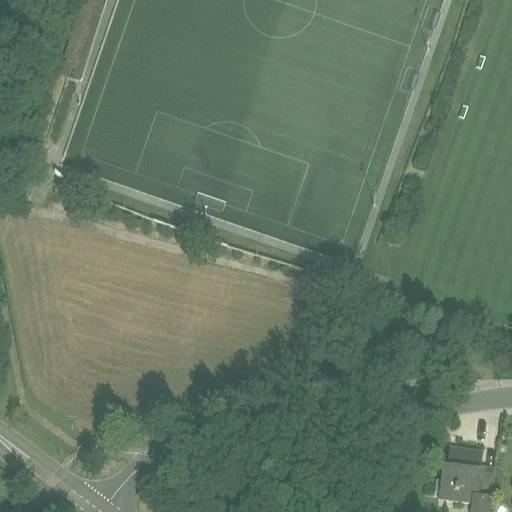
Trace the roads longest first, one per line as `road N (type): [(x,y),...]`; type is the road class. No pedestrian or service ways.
road 1 (residential): [(104,511),(142,465),(164,453),(354,422)]
road 2 (residential): [(354,422),(511,398)]
road 3 (primary): [(98,511),(0,437)]
